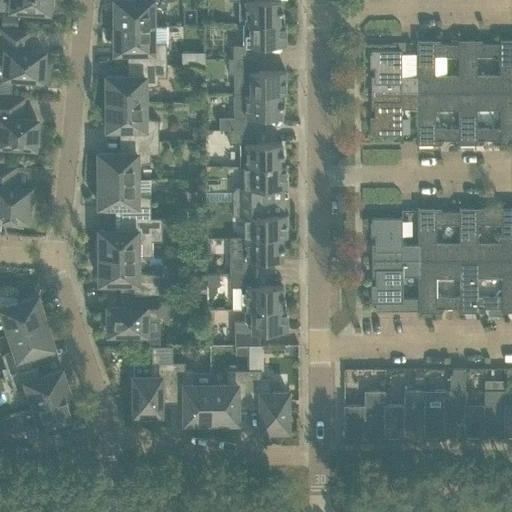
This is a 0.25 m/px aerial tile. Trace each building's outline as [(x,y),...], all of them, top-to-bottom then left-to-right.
[(0,0),(0,8),(48,12),(48,9),(54,9),(54,0),(0,0)] [(113,0),(113,26),(152,25),(151,10),(165,7),(164,0),(113,0)] [(227,0),(228,0),(227,0),(238,0),(238,23),(243,23),(243,22),(280,22),(280,12),(281,12),(281,9),(280,9),(280,0),(227,0)] [(0,27),(16,28),(17,17),(1,16),(0,27)] [(243,22),(243,23),(243,45),(232,45),(232,58),(257,58),(257,45),(285,45),(284,21),(280,22),(243,22)] [(165,25),(152,25),(113,26),(113,52),(140,52),(140,64),(165,64),(165,25)] [(0,76),(2,77),(41,79),(43,51),(28,50),(23,50),(23,45),(28,45),(29,30),(0,28),(0,30),(0,76)] [(500,56),(500,39),(499,39),(499,44),(475,44),(473,40),(459,40),(458,40),(458,56),(458,75),(458,92),(500,92),(500,75),(476,75),(476,56),(500,56)] [(500,39),(500,56),(500,75),(500,92),(511,91),(511,40),(500,40),(500,39)] [(401,77),(400,70),(400,50),(370,50),(370,53),(369,53),(369,68),(373,68),(373,83),(370,83),(370,93),(417,92),(417,40),(416,40),(416,60),(416,76),(401,77)] [(417,40),(417,92),(458,92),(458,75),(447,75),(447,56),(458,56),(458,40),(457,40),(458,44),(443,44),(433,44),(431,41),(417,41),(417,40)] [(205,51),(181,52),(181,64),(205,63),(205,58),(205,51)] [(232,58),(228,58),(228,72),(233,72),(233,94),(281,94),(285,94),(285,71),(257,71),(257,58),(232,58)] [(165,64),(140,64),(140,76),(105,76),(105,102),(144,102),(144,87),(157,84),(157,77),(165,77),(165,64)] [(0,93),(10,95),(11,84),(0,82),(0,93)] [(511,91),(500,92),(500,109),(500,128),(500,144),(501,144),(501,143),(511,143),(511,91)] [(417,92),(370,93),(370,102),(373,102),(373,117),(369,117),(369,131),(370,131),(370,135),(401,134),(401,114),(401,108),(416,108),(416,145),(417,145),(417,92)] [(458,92),(417,92),(417,145),(418,145),(418,144),(432,144),(434,140),(458,140),(458,144),(459,144),(459,128),(435,128),(435,110),(459,110),(458,92)] [(500,109),(500,92),(458,92),(459,110),(459,128),(459,144),(473,143),(475,140),(500,140),(500,144),(500,128),(476,128),(476,110),(500,109)] [(233,94),(233,116),(228,116),(228,130),(253,130),(260,130),(260,117),(281,117),(281,107),(282,107),(282,103),(281,103),(281,94),(233,94)] [(16,113),(21,113),(22,98),(0,96),(0,144),(34,147),(36,119),(16,118),(16,113)] [(144,117),(144,102),(105,102),(106,129),(132,129),(132,141),(157,141),(157,119),(144,117)] [(205,130),(195,130),(195,140),(205,140),(205,130)] [(253,143),(253,130),(228,130),(228,143),(239,143),(239,166),(243,166),(243,165),(281,165),(281,155),(282,155),(282,152),(281,152),(281,143),(253,143)] [(157,141),(132,141),(132,153),(97,153),(98,179),(136,179),(136,164),(149,161),(149,153),(158,153),(157,141)] [(26,220),(29,187),(14,186),(16,166),(0,164),(0,218),(0,219),(0,221),(21,226),(23,220),(26,220)] [(233,188),(232,188),(232,201),(268,201),(275,201),(275,188),(284,188),(285,188),(285,165),(281,165),(243,165),(243,166),(244,188),(233,188)] [(136,179),(98,179),(98,206),(124,206),(124,217),(150,217),(150,196),(136,194),(136,179)] [(268,201),(232,201),(232,215),(233,215),(244,215),(244,236),(244,237),(281,237),(281,238),(286,237),(285,214),(284,214),(280,214),(275,214),(275,201),(268,201)] [(194,217),(205,217),(205,206),(194,206),(194,217)] [(418,208),(417,208),(418,260),(459,260),(459,243),(435,243),(435,224),(459,224),(459,207),(458,208),(458,212),(434,212),(432,208),(418,208)] [(501,224),(501,207),(500,207),(500,212),(476,212),(474,208),(460,208),(459,207),(459,224),(459,243),(459,260),(501,260),(501,243),(477,243),(477,224),(501,224)] [(501,207),(501,224),(501,243),(501,260),(511,259),(511,208),(501,208),(501,207)] [(371,221),(369,221),(369,236),(374,236),(374,251),(371,251),(371,260),(418,260),(417,208),(417,210),(417,228),(417,245),(401,245),(401,218),(371,218),(371,221)] [(98,230),(98,239),(94,239),(94,253),(98,253),(98,256),(136,256),(150,256),(150,241),(161,241),(161,217),(150,217),(124,217),(124,229),(98,230)] [(205,217),(194,217),(186,217),(186,228),(206,228),(205,217)] [(244,236),(228,237),(229,259),(229,273),(254,273),(254,260),(281,260),(281,250),(283,250),(283,247),(281,247),(281,238),(281,237),(244,237),(244,236)] [(206,242),(193,242),(193,255),(206,255),(206,242)] [(136,256),(98,256),(98,282),(133,282),(133,294),(158,294),(158,275),(137,271),(136,256)] [(511,259),(501,260),(501,277),(501,296),(501,312),(502,312),(502,311),(511,311),(511,259)] [(374,285),(370,285),(370,299),(371,299),(371,303),(375,303),(375,311),(389,311),(418,310),(418,298),(402,299),(402,276),(418,276),(418,260),(371,260),(371,270),(374,270),(374,277),(374,285)] [(460,278),(459,260),(418,260),(418,276),(418,298),(418,310),(418,313),(419,313),(419,312),(433,312),(435,308),(459,308),(459,312),(460,312),(460,296),(436,296),(435,278),(460,278)] [(501,277),(501,260),(459,260),(460,278),(460,296),(460,312),(474,311),(476,308),(501,308),(501,312),(501,296),(477,296),(477,278),(501,277)] [(254,286),(254,273),(229,273),(229,286),(233,286),(233,309),(244,309),(282,309),(282,308),(282,299),(283,299),(283,296),(282,295),(282,286),(254,286)] [(206,280),(190,280),(191,294),(196,294),(206,294),(206,280)] [(17,293),(0,291),(0,320),(3,320),(8,334),(44,321),(36,296),(20,302),(17,293)] [(107,306),(107,315),(102,315),(102,329),(107,329),(107,333),(145,333),(145,319),(159,319),(159,313),(161,313),(163,310),(165,306),(165,302),(163,298),(161,295),(158,295),(158,294),(133,294),(133,306),(107,306)] [(196,299),(201,304),(206,304),(206,294),(196,294),(196,299)] [(244,309),(244,321),(233,321),(234,345),(259,344),(259,331),(286,331),(286,308),(282,308),(282,309),(244,309)] [(44,321),(8,334),(12,348),(0,354),(7,374),(31,366),(28,355),(52,347),(44,321)] [(161,362),(171,362),(171,345),(161,345),(161,362)] [(210,422),(209,383),(194,383),(192,370),(184,370),(184,361),(171,362),(171,387),(183,387),(183,422),(210,422)] [(132,375),(132,389),(128,389),(128,399),(133,399),(133,414),(137,414),(137,418),(151,418),(151,414),(160,414),(160,387),(171,387),(171,362),(161,362),(150,362),(148,375),(132,375)] [(35,377),(31,366),(7,374),(13,394),(27,392),(32,406),(68,394),(60,369),(35,377)] [(450,390),(424,390),(424,404),(424,436),(464,436),(464,404),(464,368),(452,368),(452,373),(450,373),(450,390)] [(225,383),(209,383),(210,422),(236,422),(236,395),(248,395),(247,369),(227,370),(225,383)] [(259,430),(286,430),(286,391),(271,391),(268,378),(260,378),(260,369),(247,369),(248,395),(259,395),(259,430)] [(423,370),(413,370),(414,382),(423,382),(423,370)] [(384,436),(384,404),(384,390),(363,390),(363,404),(343,404),(343,437),(344,437),(344,436),(384,436)] [(403,404),(384,404),(384,436),(424,436),(424,404),(424,390),(403,390),(403,404)] [(504,390),(483,390),(483,404),(464,404),(464,436),(504,436),(504,404),(504,390)] [(68,394),(32,406),(37,421),(25,427),(31,447),(35,447),(56,440),(52,428),(77,419),(68,394)]
